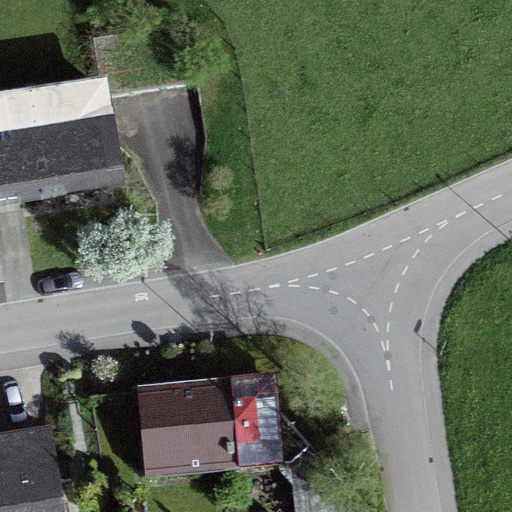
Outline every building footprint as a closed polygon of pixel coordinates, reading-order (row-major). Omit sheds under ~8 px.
[(103,98),(192,85),(182,26),(93,40),(103,98)] [(0,205),(114,188),(98,86),(24,98),(26,110),(0,114),(0,205)] [(138,392),(146,476),(284,465),(284,460),(291,460),(305,447),(280,419),(276,377),(138,392)] [(64,511),(52,434),(0,442),(0,511),(64,511)] [(328,475),(306,494),(307,511),(339,511),(338,486),(328,475)]
